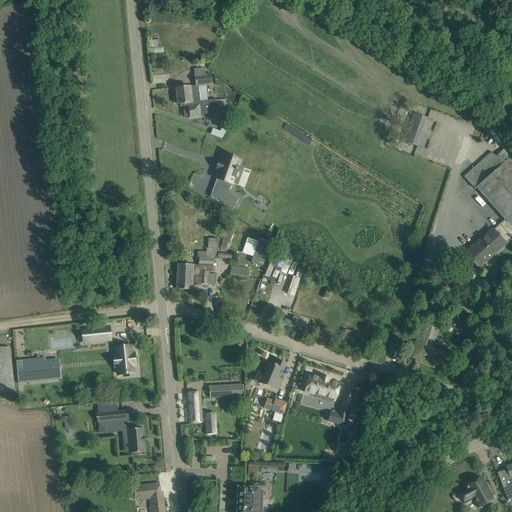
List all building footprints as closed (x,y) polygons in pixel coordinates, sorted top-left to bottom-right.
[(162,48),(158,49),(157,40),(149,41),(150,49),(149,49),(150,55),(163,54),(162,48)] [(197,86),(197,87),(205,86),(212,85),(210,74),(195,75),(196,87),(197,86)] [(174,98),(175,104),(178,104),(178,105),(182,105),(184,117),(186,117),(202,115),(210,114),(209,110),(218,109),(216,100),(207,101),(205,86),(197,87),(197,86),(196,87),(189,87),(186,87),(176,89),(177,96),(174,98)] [(427,120),(418,116),(413,114),(403,142),(418,146),(416,145),(425,119),(427,120)] [(212,128),(210,135),(223,138),(226,128),(221,127),(220,130),(212,128)] [(505,220),(509,224),(511,227),(511,142),(496,157),(491,152),(464,177),(475,189),(477,188),(505,220)] [(218,169),(215,178),(222,181),(219,188),(225,192),(218,202),(232,211),(239,200),(228,193),(236,171),(237,172),(238,170),(237,169),(240,161),(223,155),(220,164),(219,164),(220,165),(219,168),(218,168),(218,169)] [(511,238),(500,225),(493,231),(492,230),(480,241),(465,253),(479,268),(511,238)] [(229,249),(234,235),(231,233),(226,231),(220,249),(225,251),(226,248),(229,249)] [(199,259),(198,265),(213,265),(213,259),(216,256),(216,253),(217,249),(218,240),(209,239),(208,249),(208,259),(199,259)] [(262,267),(269,245),(258,241),(251,263),(262,267)] [(192,286),(201,286),(201,284),(201,278),(201,272),(208,272),(213,272),(213,265),(198,265),(198,266),(178,265),(177,277),(177,290),(191,290),(192,286)] [(235,267),(232,266),(230,275),(248,278),(250,269),(235,266),(235,267)] [(498,266),(491,272),(496,277),(502,271),(498,266)] [(201,278),(201,284),(215,285),(216,275),(208,275),(208,272),(201,272),(201,278)] [(487,274),(475,285),(480,291),(492,280),(487,274)] [(440,318),(443,309),(426,304),(423,313),(440,318)] [(282,317),(276,315),(273,324),(280,326),(282,317)] [(292,321),(285,320),(283,325),(310,333),(312,327),(303,325),(305,320),(293,316),(292,321)] [(412,354),(417,355),(418,355),(418,356),(416,362),(436,368),(441,353),(430,349),(436,334),(433,334),(436,327),(422,322),(412,354)] [(111,341),(109,328),(93,329),(95,342),(111,341)] [(365,348),(366,342),(358,340),(359,335),(345,331),(342,341),(365,348)] [(10,357),(9,347),(0,348),(0,393),(15,392),(10,357)] [(118,375),(134,374),(133,371),(133,366),(135,365),(134,354),(132,354),(131,347),(115,348),(116,353),(116,356),(114,356),(115,367),(117,367),(117,369),(118,375)] [(18,384),(47,381),(44,359),(16,362),(18,384)] [(272,390),(278,392),(281,385),(282,381),(279,379),(283,371),(284,371),(287,364),(277,360),(275,366),(267,363),(263,374),(258,372),(254,381),(259,383),(259,384),(272,390)] [(335,401),(340,384),(310,376),(305,392),(306,392),(307,391),(314,393),(314,395),(315,395),(314,398),(332,403),(333,400),(335,401)] [(236,386),(216,387),(217,398),(226,398),(242,397),(241,386),(236,386)] [(202,423),(202,422),(206,421),(207,435),(217,434),(215,413),(205,414),(205,419),(201,419),(199,392),(187,393),(189,424),(202,423)] [(272,411),(271,412),(275,413),(272,421),(281,423),(283,415),(287,403),(281,401),(275,399),(274,401),(272,411)] [(345,425),(347,418),(348,418),(352,403),(343,400),(339,415),(343,416),(341,424),(345,425)] [(128,420),(129,419),(128,411),(127,411),(97,414),(97,422),(98,422),(99,422),(100,434),(123,431),(124,440),(128,439),(129,439),(130,453),(130,454),(145,452),(144,444),(145,444),(145,442),(144,442),(143,439),(144,439),(144,437),(143,437),(143,429),(128,430),(127,419),(128,419),(128,420)] [(498,473),(497,473),(507,499),(511,497),(511,464),(505,467),(506,467),(507,471),(501,473),(498,474),(498,473)] [(342,466),(336,466),(328,465),(328,468),(327,490),(332,490),(342,466)] [(481,477),(466,485),(467,487),(466,488),(466,489),(459,493),(465,504),(474,499),(479,509),(493,501),(491,497),(493,496),(484,479),(482,480),(481,477)] [(131,490),(130,491),(131,497),(132,498),(135,498),(142,497),(143,500),(149,500),(150,500),(151,507),(150,507),(150,511),(164,511),(162,492),(160,492),(159,484),(150,485),(133,487),(134,489),(131,490)] [(262,511),(263,506),(263,501),(263,497),(263,490),(258,490),(259,488),(238,488),(236,511),(262,511)]
